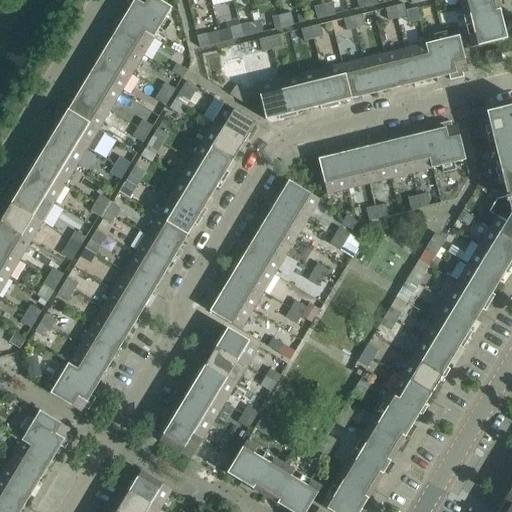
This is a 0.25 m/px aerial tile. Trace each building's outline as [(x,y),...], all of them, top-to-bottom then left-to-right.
[(159,30),(165,34),(172,22),(166,19),(172,9),(157,0),(129,0),(127,4),(131,6),(124,19),(154,38),(159,30)] [(356,0),(359,10),(369,7),(366,0),(356,0)] [(459,0),(471,49),(507,40),(497,0),(459,0)] [(336,16),(333,4),(324,6),(327,18),(336,16)] [(407,16),(404,5),(394,7),(397,19),(407,16)] [(314,8),(317,20),(327,18),(324,6),(314,8)] [(385,9),(388,21),(397,19),(394,7),(385,9)] [(294,26),(291,14),(281,16),(284,28),(294,26)] [(365,27),(362,15),(353,17),(355,29),(365,27)] [(272,19),(275,30),(284,28),(281,16),(272,19)] [(343,20),(346,31),(355,29),(353,17),(343,20)] [(112,38),(143,56),(154,38),(124,19),(112,38)] [(263,33),(260,22),(239,27),(242,38),(263,33)] [(323,37),(320,25),(310,28),(313,39),(323,37)] [(230,29),(233,41),(242,38),(239,27),(230,29)] [(301,30),(304,42),(313,39),(310,28),(301,30)] [(219,32),(206,35),(209,46),(222,43),(219,32)] [(463,73),(468,72),(459,37),(448,39),(446,32),(434,35),(435,42),(426,45),(435,80),(449,76),(451,81),(464,78),(463,73)] [(206,35),(197,37),(200,49),(209,46),(206,35)] [(281,47),(278,36),(269,38),(271,50),(281,47)] [(101,56),(132,75),(143,56),(112,38),(101,56)] [(259,40),(262,52),(271,50),(269,38),(259,40)] [(176,40),(171,49),(181,54),(186,46),(176,40)] [(405,50),(414,85),(435,80),(426,45),(405,50)] [(384,55),(393,90),(414,85),(405,50),(384,55)] [(503,63),(500,50),(485,53),(488,66),(503,63)] [(363,60),(372,95),(393,90),(384,55),(363,60)] [(90,75),(121,93),(132,75),(101,56),(90,75)] [(342,65),(351,100),(372,95),(363,60),(342,65)] [(187,70),(177,64),(172,72),(182,79),(187,70)] [(339,106),(339,103),(351,100),(342,65),(321,70),(330,108),(339,106)] [(321,107),(322,111),(330,108),(321,70),(300,76),(309,110),(321,107)] [(79,93),(110,112),(121,93),(90,75),(79,93)] [(297,117),(297,113),(309,110),(300,76),(279,81),(288,119),(297,117)] [(266,121),(279,118),(280,121),(288,119),(279,81),(257,86),(266,121)] [(196,88),(186,82),(175,101),(185,107),(196,88)] [(176,90),(165,84),(160,92),(171,98),(176,90)] [(155,100),(166,107),(171,98),(160,92),(155,100)] [(68,112),(99,130),(110,112),(79,93),(68,112)] [(252,137),(249,135),(256,124),(214,99),(203,118),(214,124),(247,144),(252,137)] [(170,109),(180,115),(185,107),(175,101),(170,109)] [(511,106),(487,113),(507,197),(507,198),(511,196),(511,106)] [(99,130),(68,112),(61,122),(59,121),(54,129),(87,149),(94,153),(105,134),(99,130)] [(153,127),(143,121),(138,129),(148,135),(153,127)] [(457,126),(452,127),(451,122),(437,125),(438,130),(423,134),(432,169),(442,167),(443,174),(456,171),(454,164),(466,161),(457,126)] [(240,151),(242,152),(247,144),(214,124),(202,143),(233,161),(240,151)] [(49,137),(52,138),(45,149),(76,167),(87,149),(54,129),(49,137)] [(133,137),(143,144),(148,135),(138,129),(133,137)] [(168,136),(158,129),(152,138),(163,144),(168,136)] [(432,169),(423,134),(402,139),(411,174),(432,169)] [(147,146),(158,152),(163,144),(152,138),(147,146)] [(381,144),(390,179),(411,174),(402,139),(381,144)] [(229,174),(227,172),(233,161),(202,143),(191,161),(225,181),(229,174)] [(390,179),(381,144),(360,150),(369,184),(390,179)] [(39,159),(36,158),(31,166),(65,186),(76,167),(45,149),(39,159)] [(339,155),(348,190),(369,184),(360,150),(339,155)] [(318,160),(327,195),(348,190),(339,155),(318,160)] [(131,164),(121,158),(116,166),(126,172),(131,164)] [(217,188),(220,189),(225,181),(191,161),(180,180),(211,198),(217,188)] [(27,173),(29,175),(23,186),(54,204),(65,186),(31,166),(27,173)] [(111,175),(121,181),(126,172),(116,166),(111,175)] [(145,173),(135,166),(130,175),(140,181),(145,173)] [(125,183),(135,189),(140,181),(130,175),(125,183)] [(207,211),(204,209),(211,198),(180,180),(169,198),(202,218),(207,211)] [(487,196),(492,188),(481,181),(476,189),(487,196)] [(320,200),(289,182),(277,201),(308,219),(320,200)] [(16,197),(14,195),(9,203),(42,223),(54,204),(23,186),(16,197)] [(430,206),(427,195),(417,197),(420,209),(430,206)] [(101,196),(96,204),(106,210),(111,202),(101,196)] [(507,197),(497,200),(494,205),(511,215),(511,196),(507,198),(507,197)] [(408,199),(411,211),(420,209),(417,197),(408,199)] [(195,225),(198,226),(202,218),(169,198),(158,217),(188,235),(195,225)] [(266,219),(297,238),(308,219),(277,201),(266,219)] [(111,202),(106,210),(116,216),(121,208),(111,202)] [(4,211),(7,212),(0,223),(31,242),(42,223),(9,203),(4,211)] [(96,204),(91,212),(101,219),(106,210),(96,204)] [(388,216),(385,205),(375,207),(378,219),(388,216)] [(489,213),(497,218),(490,228),(511,241),(511,215),(494,205),(489,213)] [(366,210),(369,221),(378,219),(375,207),(366,210)] [(101,219),(111,225),(116,216),(106,210),(101,219)] [(473,218),(463,211),(458,220),(468,226),(473,218)] [(188,235),(158,217),(146,235),(177,254),(188,235)] [(347,217),(342,225),(352,231),(357,223),(347,217)] [(255,238),(286,256),(297,238),(266,219),(255,238)] [(31,242),(0,223),(0,247),(20,260),(31,242)] [(350,234),(340,228),(336,236),(346,242),(350,234)] [(511,241),(490,228),(479,247),(511,266),(511,241)] [(86,238),(76,232),(71,240),(81,247),(86,238)] [(445,240),(435,234),(430,242),(440,248),(445,240)] [(177,254),(146,235),(135,254),(166,272),(177,254)] [(330,245),(340,251),(346,242),(336,236),(330,245)] [(286,256),(255,238),(244,256),(275,275),(286,256)] [(66,249),(76,255),(81,247),(71,240),(66,249)] [(101,247),(90,241),(85,249),(96,255),(101,247)] [(425,251),(435,257),(440,248),(430,242),(425,251)] [(0,273),(9,279),(20,260),(0,247),(0,273)] [(505,273),(508,275),(511,267),(511,266),(479,247),(468,264),(468,265),(499,284),(505,273)] [(80,257),(90,264),(96,255),(85,249),(80,257)] [(166,272),(135,254),(124,272),(155,291),(166,272)] [(275,275),(244,256),(233,275),(263,293),(275,275)] [(419,260),(413,271),(423,277),(429,266),(419,260)] [(462,260),(459,265),(465,269),(468,265),(468,264),(462,260)] [(329,270),(318,264),(313,273),(324,279),(329,270)] [(495,296),(492,294),(499,284),(468,265),(465,269),(457,284),(490,304),(495,296)] [(64,275),(54,269),(49,277),(59,283),(64,275)] [(423,277),(413,271),(408,279),(418,285),(423,277)] [(113,291),(144,309),(155,291),(124,272),(113,291)] [(0,293),(9,279),(0,273),(0,293)] [(308,281),(319,287),(324,279),(313,273),(308,281)] [(263,293),(233,275),(221,293),(252,312),(263,293)] [(43,286),(54,292),(59,283),(49,277),(43,286)] [(78,284),(68,278),(63,286),(73,292),(78,284)] [(397,297),(404,302),(410,292),(413,294),(418,285),(408,279),(397,297)] [(90,284),(83,295),(101,305),(102,302),(105,304),(102,309),(133,328),(144,309),(113,291),(107,301),(104,299),(107,295),(90,284)] [(483,310),(485,312),(490,304),(457,284),(446,302),(476,321),(483,310)] [(58,294),(68,301),(73,292),(63,286),(58,294)] [(210,312),(241,331),(252,312),(221,293),(210,312)] [(306,308),(296,301),(291,310),(301,316),(306,308)] [(473,333),(470,331),(476,321),(446,302),(434,321),(468,341),(473,333)] [(42,312),(31,306),(26,314),(37,320),(42,312)] [(307,307),(302,316),(312,322),(317,313),(307,307)] [(401,314),(390,308),(385,316),(395,322),(401,314)] [(91,328),(122,346),(133,328),(102,309),(91,328)] [(286,318),(296,324),(301,316),(291,310),(286,318)] [(21,323),(31,329),(37,320),(26,314),(21,323)] [(56,321),(46,315),(41,323),(51,329),(56,321)] [(380,325),(390,331),(395,322),(385,316),(380,325)] [(460,347),(463,349),(468,341),(434,321),(423,339),(454,358),(460,347)] [(36,331),(46,338),(51,329),(41,323),(36,331)] [(122,346),(91,328),(79,346),(110,365),(122,346)] [(259,348),(228,329),(221,340),(218,339),(214,346),(247,367),(259,348)] [(16,333),(10,343),(19,349),(25,339),(16,333)] [(273,339),(268,348),(278,354),(283,345),(273,339)] [(450,370),(447,368),(454,358),(423,339),(412,358),(445,378),(450,370)] [(378,351),(368,345),(363,353),(373,359),(378,351)] [(68,365),(99,383),(110,365),(79,346),(68,365)] [(209,354),(212,356),(205,367),(236,385),(247,367),(214,346),(209,354)] [(358,362),(368,368),(373,359),(363,353),(358,362)] [(37,355),(24,358),(27,369),(39,366),(37,355)] [(438,384),(441,386),(445,378),(412,358),(401,376),(431,395),(438,384)] [(63,373),(57,369),(50,380),(57,384),(50,394),(81,413),(84,408),(89,411),(96,399),(91,396),(99,383),(68,365),(63,373)] [(199,377),(196,375),(191,383),(225,404),(236,385),(205,367),(199,377)] [(281,376),(271,370),(265,378),(276,384),(281,376)] [(420,414),(422,416),(428,407),(425,406),(431,395),(401,376),(390,394),(389,395),(420,413),(420,414)] [(260,386),(271,393),(276,384),(265,378),(260,386)] [(372,384),(362,378),(357,386),(367,392),(372,384)] [(186,391),(189,393),(183,403),(213,422),(225,404),(191,383),(186,391)] [(352,394),(362,401),(367,392),(357,386),(352,394)] [(390,394),(389,393),(321,506),(331,511),(360,511),(420,414),(420,413),(389,395),(390,394)] [(176,414),(173,412),(169,420),(202,441),(213,422),(183,403),(176,414)] [(258,413),(248,407),(243,415),(253,421),(258,413)] [(355,413),(344,407),(339,415),(350,421),(355,413)] [(65,449),(72,438),(68,435),(71,430),(40,412),(34,422),(28,418),(21,429),(27,433),(22,441),(53,459),(61,447),(65,449)] [(238,423),(248,429),(253,421),(243,415),(238,423)] [(334,423),(345,430),(350,421),(339,415),(334,423)] [(261,418),(255,428),(263,433),(269,423),(261,418)] [(164,428),(167,430),(160,441),(191,460),(202,441),(169,420),(164,428)] [(271,438),(278,428),(269,423),(263,433),(271,438)] [(337,441),(327,435),(322,444),(332,450),(337,441)] [(290,436),(284,446),(292,451),(299,441),(290,436)] [(11,459),(42,478),(53,459),(22,441),(11,459)] [(301,456),(307,446),(299,441),(292,451),(301,456)] [(306,511),(322,488),(246,442),(227,474),(290,511),(306,511)] [(236,450),(226,443),(221,452),(231,458),(236,450)] [(317,452),(327,458),(332,450),(322,444),(317,452)] [(216,460),(226,466),(231,458),(221,452),(216,460)] [(42,478),(11,459),(0,477),(31,496),(42,478)] [(172,491),(141,472),(134,484),(131,482),(127,490),(160,510),(172,491)] [(0,502),(15,511),(21,511),(31,496),(0,477),(0,502)] [(511,511),(511,488),(503,505),(502,504),(497,511),(511,511)] [(122,498),(124,500),(118,510),(121,511),(159,511),(160,510),(127,490),(122,498)] [(15,511),(0,502),(0,511),(15,511)]
